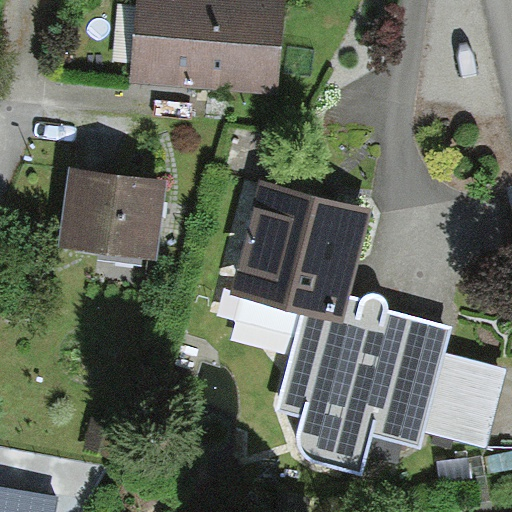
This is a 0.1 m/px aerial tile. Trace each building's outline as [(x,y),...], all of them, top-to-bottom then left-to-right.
[(274,0),(133,0),(127,77),(268,88),(274,0)] [(167,181),(69,168),(58,247),(156,261),(167,181)] [(372,209),(259,180),(230,295),(302,314),(342,324),(349,297),(372,209)] [(361,300),(349,297),(342,324),(302,314),(275,410),(302,418),(297,437),(297,441),(297,447),(301,454),(304,458),(309,462),(361,476),(371,435),(420,448),(424,431),(445,353),(451,327),(387,311),(388,307),(387,302),(385,298),(382,295),(377,293),(373,293),(368,294),(364,296),(361,300)] [(507,369),(445,353),(424,431),(487,449),(507,369)] [(56,511),(60,496),(0,486),(0,511),(56,511)]
